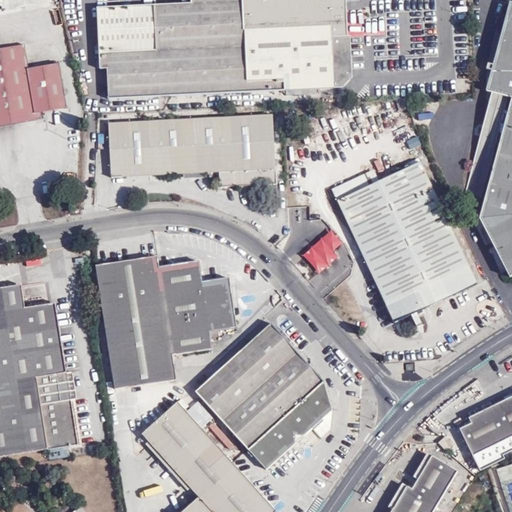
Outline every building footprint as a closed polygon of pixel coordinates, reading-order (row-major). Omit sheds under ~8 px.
[(353,77),(353,76),(240,81),(231,0),(192,0),(192,3),(98,8),(101,69),(108,69),(109,99),(262,92),(344,88),(353,77)] [(231,0),(240,81),(353,76),(351,36),(346,36),(344,0),(231,0)] [(511,3),(487,92),(511,98),(508,113),(499,147),(480,219),(510,277),(511,276),(511,3)] [(29,69),(25,45),(0,49),(0,126),(42,119),(41,113),(67,108),(59,64),(29,69)] [(487,120),(481,142),(499,147),(508,113),(503,111),(487,120)] [(220,187),(276,184),(273,115),(109,123),(111,178),(219,172),(220,187)] [(379,182),(337,201),(394,323),(478,284),(421,162),(379,182)] [(332,190),(337,201),(379,182),(374,170),(332,190)] [(115,390),(177,380),(173,356),(213,350),(210,332),(238,328),(230,278),(202,282),(199,261),(160,267),(158,257),(96,266),(115,390)] [(22,285),(15,286),(19,309),(26,308),(22,285)] [(15,286),(0,288),(0,363),(14,455),(78,445),(67,374),(59,375),(48,305),(26,308),(19,309),(15,286)] [(59,375),(67,374),(56,303),(48,305),(59,375)] [(324,382),(272,323),(195,392),(246,448),(266,470),(294,445),(332,411),(324,382)] [(0,457),(14,455),(0,363),(0,457)] [(501,453),(511,447),(511,396),(469,417),(471,423),(460,429),(477,464),(501,453)] [(233,463),(178,402),(142,434),(199,498),(182,511),(276,511),(277,511),(233,463)] [(446,451),(453,445),(446,437),(439,443),(446,451)] [(480,470),(504,458),(506,461),(511,458),(511,447),(501,453),(477,464),(480,470)] [(433,511),(458,471),(432,456),(412,489),(407,486),(391,511),(433,511)]
